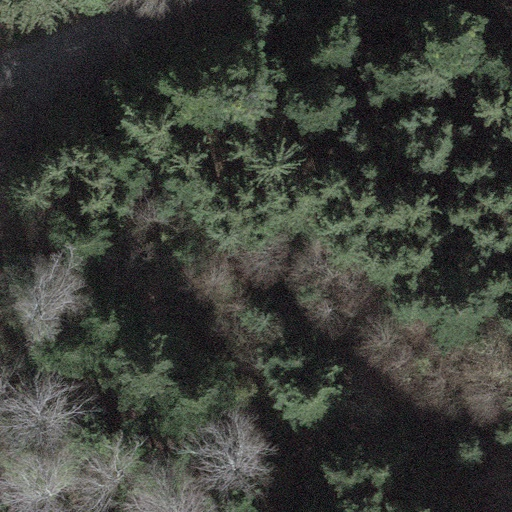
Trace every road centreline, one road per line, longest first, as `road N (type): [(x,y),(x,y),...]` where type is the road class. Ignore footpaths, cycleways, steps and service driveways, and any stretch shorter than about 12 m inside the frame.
road 1 (track): [(0,144),(130,15)]
road 2 (track): [(168,0),(0,71)]
